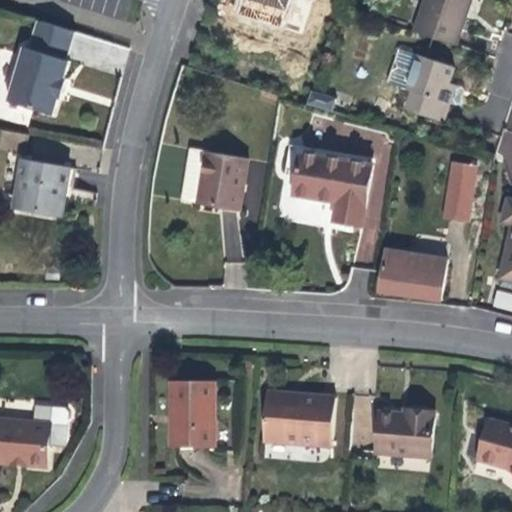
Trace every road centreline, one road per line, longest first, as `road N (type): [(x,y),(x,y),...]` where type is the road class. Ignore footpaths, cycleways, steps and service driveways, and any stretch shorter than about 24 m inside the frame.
road 1 (residential): [(511,346),(474,336),(121,315)]
road 2 (residential): [(175,2),(124,182),(121,315)]
road 3 (residential): [(121,315),(114,467),(62,511)]
road 4 (residential): [(121,315),(0,315)]
